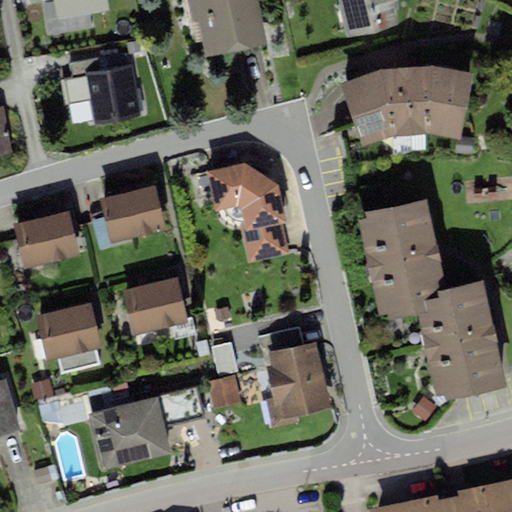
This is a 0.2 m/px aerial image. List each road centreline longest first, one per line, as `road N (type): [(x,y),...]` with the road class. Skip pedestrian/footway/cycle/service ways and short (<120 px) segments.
road 1 (residential): [(371,461),(306,148),(287,130),(247,129),(0,198)]
road 2 (residential): [(371,461),(118,511)]
road 3 (residential): [(511,430),(371,461)]
